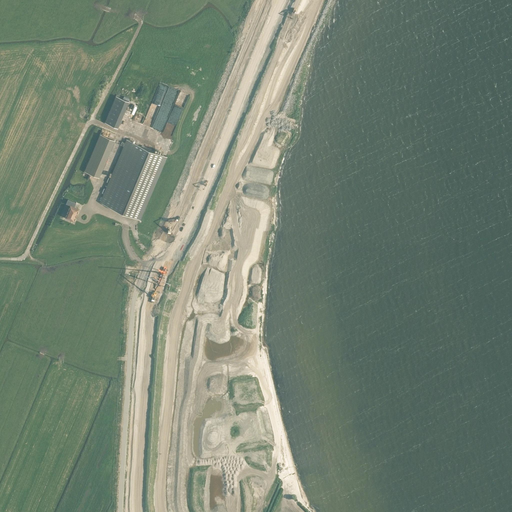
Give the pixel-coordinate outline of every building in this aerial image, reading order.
[(150,102),(159,106),(168,83),(162,81),(161,83),(159,82),(150,102)] [(178,92),(173,105),(180,108),(186,91),(181,89),(180,93),(178,92)] [(106,118),(120,124),(131,97),(118,91),(106,118)] [(165,95),(159,111),(163,112),(166,105),(169,107),(173,97),(171,96),(170,97),(165,95)] [(101,129),(85,167),(100,173),(116,135),(101,129)] [(168,152),(128,136),(101,199),(127,210),(128,212),(132,213),(134,213),(141,216),(168,152)] [(72,201),(67,213),(75,216),(77,212),(78,212),(79,209),(78,209),(80,205),(74,202),(75,199),(70,197),(68,200),(72,201)]
